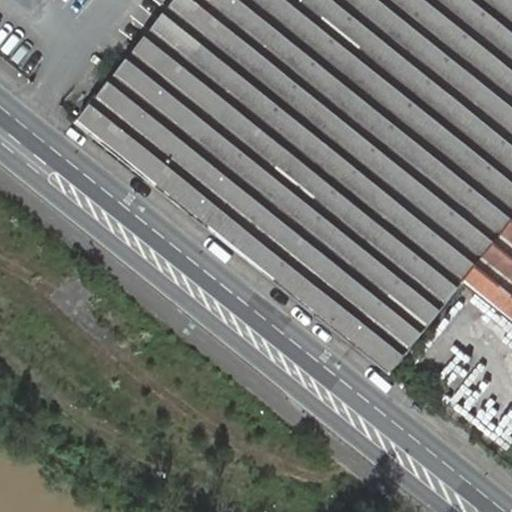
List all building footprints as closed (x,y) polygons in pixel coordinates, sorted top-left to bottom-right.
[(511,0),(176,0),(120,70),(80,116),(392,371),(425,331),(432,323),(466,279),(511,222),(511,0)] [(511,222),(466,279),(482,293),(511,316),(511,222)] [(128,349),(149,325),(101,284),(80,307),(128,349)] [(406,369),(399,377),(411,386),(418,377),(406,369)] [(511,398),(511,384),(510,383),(503,391),(511,398)]
